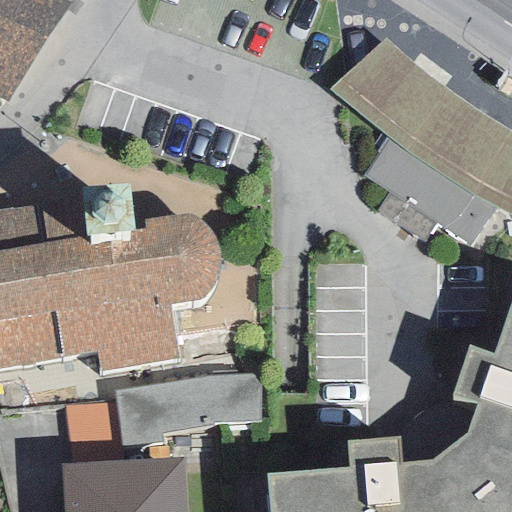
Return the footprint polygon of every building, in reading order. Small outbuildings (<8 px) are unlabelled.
[(68,5),(56,0),(0,0),(0,100),(6,103),(68,5)] [(329,90),(388,140),(494,209),(511,217),(511,132),(508,131),(445,89),(385,39),(329,90)] [(494,209),(388,140),(362,176),(470,247),(494,209)] [(0,210),(0,369),(97,352),(99,371),(177,358),(170,304),(199,300),(203,296),(211,286),(216,271),(218,256),(215,237),(203,222),(189,216),(142,220),(144,229),(134,231),(126,185),(79,189),(80,198),(0,210)] [(348,470),(266,476),(269,511),(511,511),(511,294),(491,354),(467,347),(451,398),(475,405),(465,433),(429,462),(398,464),(396,440),(346,444),(348,470)] [(122,428),(264,422),(262,375),(120,381),(122,428)] [(121,438),(120,401),(74,403),(75,440),(121,438)] [(186,511),(184,459),(60,465),(62,511),(186,511)]
